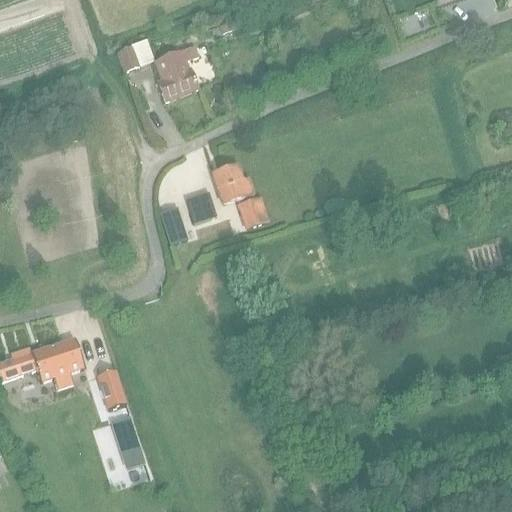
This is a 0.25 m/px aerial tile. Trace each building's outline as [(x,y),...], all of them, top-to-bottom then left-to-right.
[(224,26),(218,29),(221,37),(228,34),(236,31),(232,23),(224,26)] [(116,56),(123,76),(139,70),(131,50),(116,56)] [(181,55),(155,64),(162,83),(157,85),(164,104),(196,92),(187,68),(186,69),(185,64),(198,60),(194,50),(181,55)] [(82,120),(69,122),(72,143),(85,142),(82,120)] [(213,176),(222,206),(237,202),(239,208),(245,229),(264,224),(257,202),(252,204),(245,182),(240,184),(236,169),(213,176)] [(185,204),(193,228),(216,221),(208,197),(185,204)] [(160,216),(170,247),(186,241),(175,211),(160,216)] [(0,386),(36,374),(40,387),(53,382),(57,393),(72,388),(68,377),(84,372),(74,343),(31,358),(29,353),(10,359),(12,364),(0,367),(0,386)] [(511,355),(495,360),(499,377),(511,373),(511,355)] [(97,379),(107,413),(126,408),(116,374),(97,379)] [(139,453),(119,460),(123,472),(143,466),(139,453)]
